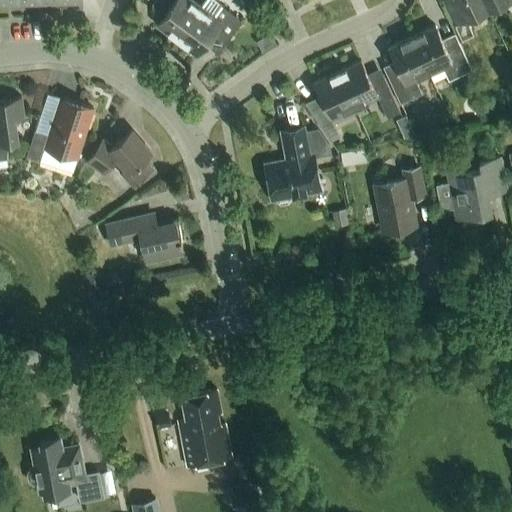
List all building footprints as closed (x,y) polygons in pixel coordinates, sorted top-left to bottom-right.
[(177,38),(201,6),(193,0),(169,0),(172,2),(157,23),(177,38)] [(214,0),(205,0),(201,6),(177,38),(197,53),(213,33),(226,42),(242,20),(221,4),(214,0)] [(242,0),(248,10),(256,6),(253,0),(242,0)] [(466,18),(488,7),(484,0),(457,0),(461,8),(450,13),(462,38),(473,33),(466,18)] [(435,25),(412,36),(428,71),(441,64),(449,80),(472,69),(459,42),(446,48),(435,25)] [(428,71),(412,36),(388,47),(399,70),(387,75),(400,102),(422,92),(415,77),(428,71)] [(361,59),(337,70),(354,105),(377,95),(387,117),(400,111),(384,77),(372,82),(361,59)] [(354,105),(337,70),(314,81),(325,104),(311,111),(328,136),(338,131),(331,116),(354,105)] [(0,158),(6,157),(6,140),(18,139),(15,117),(24,116),(21,96),(0,98),(0,158)] [(77,156),(93,107),(60,96),(48,132),(35,128),(27,155),(40,159),(44,146),(77,156)] [(312,154),(330,151),(329,143),(317,127),(303,130),(303,127),(283,131),(289,159),(267,163),(273,197),(319,188),(312,154)] [(116,157),(125,168),(120,172),(132,186),(154,167),(145,157),(151,152),(131,129),(112,145),(102,138),(87,160),(101,170),(116,157)] [(418,148),(416,136),(407,137),(410,149),(418,148)] [(342,160),(365,159),(364,147),(341,149),(342,160)] [(448,174),(450,182),(442,184),(438,189),(441,203),(447,207),(455,205),(457,217),(490,210),(486,188),(505,184),(500,156),(480,160),(481,168),(448,174)] [(409,195),(424,193),(418,166),(404,169),(406,178),(375,183),(384,228),(415,223),(409,195)] [(347,207),(332,210),(335,225),(350,222),(347,207)] [(172,219),(151,224),(148,213),(106,223),(111,244),(140,237),(145,259),(162,255),(162,257),(182,252),(180,242),(182,241),(181,237),(182,236),(177,217),(172,218),(172,219)] [(187,465),(233,456),(226,422),(220,423),(217,412),(222,411),(217,388),(181,394),(186,417),(178,419),(187,465)] [(155,415),(157,427),(171,425),(169,413),(155,415)] [(81,499),(103,495),(98,470),(84,473),(79,443),(62,447),(59,435),(41,438),(42,443),(32,445),(36,466),(27,467),(30,483),(39,482),(40,489),(44,489),(45,493),(70,488),(68,481),(77,480),(81,499)] [(251,497),(249,484),(230,487),(232,501),(251,497)]
